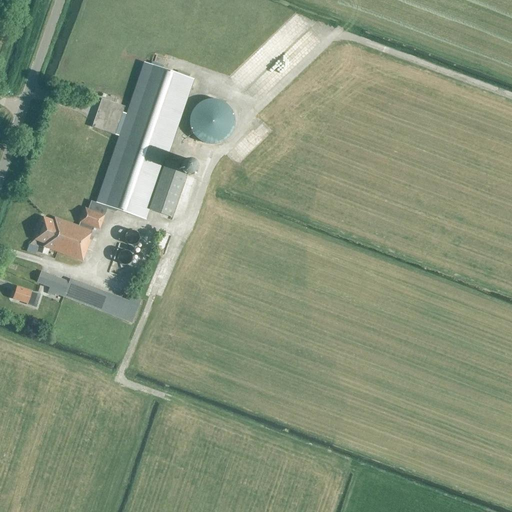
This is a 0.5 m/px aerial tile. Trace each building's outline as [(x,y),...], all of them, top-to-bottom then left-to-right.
[(255,102),(318,42),(306,30),(299,36),(292,29),(290,31),(283,24),(234,71),(240,77),(238,78),(246,87),(239,94),(248,103),(252,99),(255,102)] [(188,167),(165,160),(193,80),(145,63),(127,115),(122,113),(124,107),(101,99),(91,127),(114,135),(118,124),(123,126),(97,203),(97,204),(90,201),(87,209),(86,209),(84,208),(79,222),(78,226),(53,217),(52,221),(42,217),(34,240),(44,244),(42,247),(82,262),(89,240),(88,240),(92,227),(98,230),(104,216),(104,215),(107,207),(109,208),(145,220),(148,210),(171,218),(188,167)] [(233,115),(231,112),(230,109),(228,106),(225,104),(222,102),(219,101),(216,100),(212,99),(209,99),(206,100),(202,101),(199,102),(196,104),(194,107),(192,109),(190,112),(189,116),(188,119),(188,122),(188,126),(189,129),(191,132),(192,135),(194,138),(197,140),(200,142),(203,143),(206,144),(210,145),(213,145),(216,144),(220,143),(223,142),(225,140),(228,137),(230,135),(232,132),(233,128),(234,125),(234,122),(234,118),(233,115)] [(234,165),(273,130),(260,116),(224,150),(231,158),(230,160),(234,165)] [(193,189),(196,180),(186,176),(182,185),(193,189)] [(102,265),(112,267),(114,253),(105,252),(102,265)] [(129,321),(136,303),(67,278),(64,284),(59,282),(61,277),(38,269),(34,280),(47,285),(46,290),(129,321)] [(35,308),(37,302),(40,294),(16,287),(12,299),(26,304),(25,305),(35,308)]
